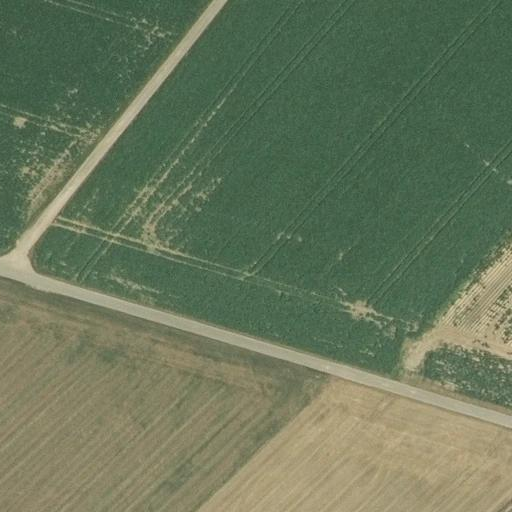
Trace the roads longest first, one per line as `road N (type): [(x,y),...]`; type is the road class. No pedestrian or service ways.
road 1 (unclassified): [(0,281),(511,439)]
road 2 (track): [(26,289),(246,0)]
